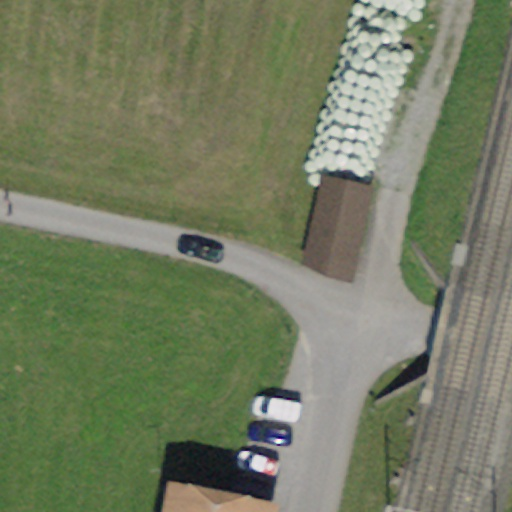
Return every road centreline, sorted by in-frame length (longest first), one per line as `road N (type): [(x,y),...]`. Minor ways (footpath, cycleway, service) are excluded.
road 1 (unclassified): [(353,311),(202,240),(0,197)]
road 2 (track): [(432,0),(353,311)]
road 3 (unclassified): [(353,311),(309,511)]
road 4 (unclassified): [(511,348),(353,311)]
